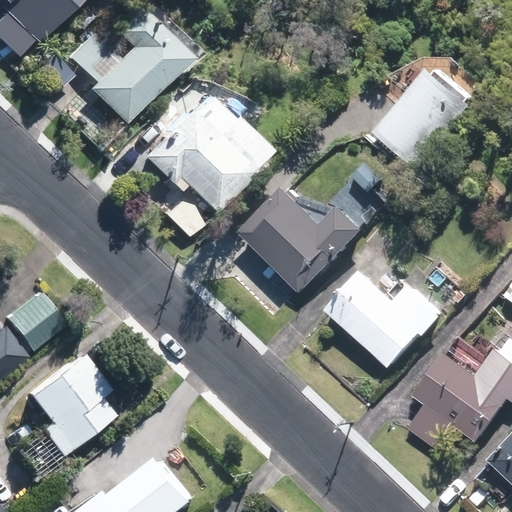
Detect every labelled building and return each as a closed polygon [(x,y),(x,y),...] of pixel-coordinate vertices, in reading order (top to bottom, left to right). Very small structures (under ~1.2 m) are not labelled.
[(4,0),(1,3),(42,46),(91,0),(4,0)] [(201,54),(149,3),(120,32),(136,48),(124,59),(97,32),(71,58),(98,84),(92,90),(129,126),(201,54)] [(456,72),(390,135),(424,170),(490,108),(456,72)] [(215,90),(148,158),(177,186),(184,179),(220,215),(261,175),(258,172),(278,152),(215,90)] [(372,161),(357,175),(376,194),(390,180),(372,161)] [(298,189),(251,235),(311,296),(378,229),(357,208),(337,228),(298,189)] [(369,266),(330,306),(397,371),(451,315),(413,279),(399,294),(369,266)] [(47,289),(8,317),(32,351),(71,323),(47,289)] [(0,382),(34,359),(9,323),(0,329),(0,382)] [(115,386),(86,349),(32,390),(54,418),(45,425),(65,451),(120,409),(107,392),(115,386)] [(485,441),(506,413),(511,417),(511,357),(509,356),(492,379),(453,350),(420,393),(485,441)] [(89,511),(188,511),(208,497),(171,449),(89,511)] [(511,452),(501,463),(511,473),(511,452)] [(0,511),(2,511),(9,508),(0,496),(0,511)]
